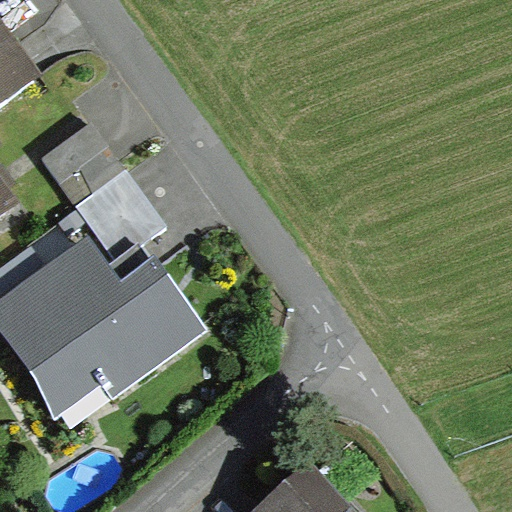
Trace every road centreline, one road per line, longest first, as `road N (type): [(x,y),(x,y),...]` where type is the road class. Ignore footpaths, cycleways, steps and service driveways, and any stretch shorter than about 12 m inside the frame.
road 1 (residential): [(347,347),(83,0)]
road 2 (residential): [(347,347),(150,511)]
road 3 (residential): [(457,511),(347,347)]
